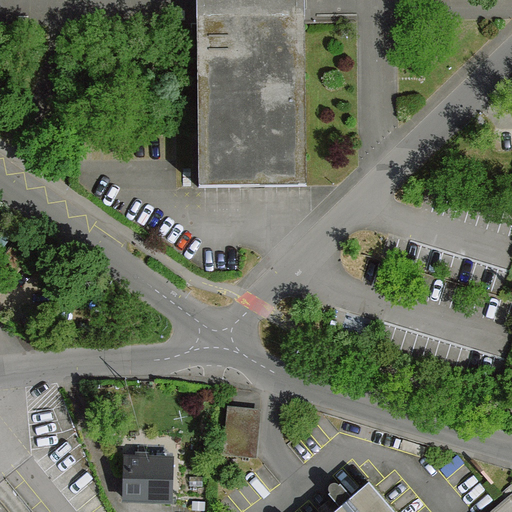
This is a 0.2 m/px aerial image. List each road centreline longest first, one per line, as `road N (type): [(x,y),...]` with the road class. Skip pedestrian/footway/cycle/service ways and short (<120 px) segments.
road 1 (residential): [(511,55),(223,339)]
road 2 (unclassified): [(511,447),(283,376),(223,339)]
road 3 (unclassified): [(0,183),(223,339)]
road 4 (unclassified): [(223,339),(150,360),(0,370)]
